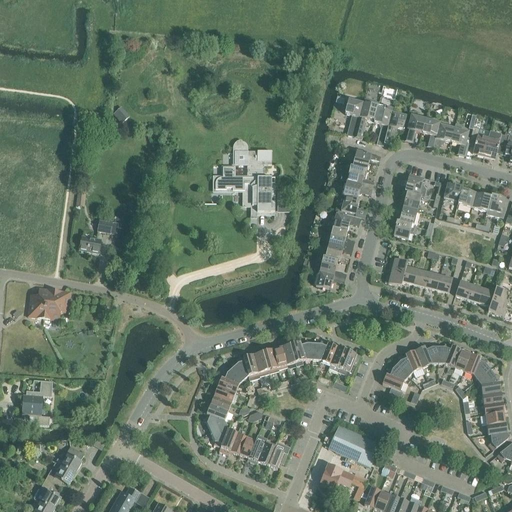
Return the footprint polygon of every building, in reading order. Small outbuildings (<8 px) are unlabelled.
[(346,137),(354,139),(363,105),(348,101),(344,116),(351,117),(346,137)] [(363,105),(354,139),(362,141),(366,124),(373,126),(373,125),(377,108),(363,105)] [(383,148),(383,146),(391,114),(392,110),(384,108),(378,107),(377,108),(373,125),(378,126),(381,130),(376,146),(383,148)] [(125,113),(117,120),(121,125),(129,118),(125,113)] [(391,114),(383,146),(391,147),(394,134),(396,135),(397,131),(402,132),(406,118),(391,114)] [(415,134),(421,135),(425,121),(410,117),(405,138),(404,143),(412,145),(415,134)] [(440,124),(425,121),(421,135),(430,137),(430,140),(431,140),(429,149),(433,151),(435,144),(435,141),(439,126),(440,124)] [(435,141),(435,144),(433,151),(437,152),(438,147),(440,148),(442,146),(443,143),(450,145),(454,130),(439,126),(435,141)] [(456,156),(465,158),(470,140),(467,140),(468,134),(460,131),(460,128),(455,127),(454,130),(450,145),(460,147),(459,149),(457,149),(456,156)] [(472,155),(483,158),(488,138),(478,136),(479,130),(473,128),(472,131),(470,141),(475,142),(472,155)] [(490,133),(488,138),(483,158),(494,160),(498,148),(503,149),(507,137),(504,137),(502,136),(490,133)] [(509,158),(508,164),(511,164),(511,137),(508,137),(503,156),(509,158)] [(215,185),(215,192),(216,192),(216,191),(226,192),(226,190),(232,190),(232,192),(244,192),(243,208),(244,208),(257,208),(257,214),(274,214),(275,179),(264,179),(264,167),(271,167),(272,153),(248,153),(248,150),(248,149),(248,148),(248,147),(247,146),(247,145),(246,145),(245,144),(244,144),(244,143),(243,143),(242,143),(242,142),(241,142),(240,143),(239,143),(238,143),(238,144),(237,144),(237,145),(236,145),(236,146),(235,146),(235,147),(234,148),(234,149),(234,150),(234,153),(234,166),(250,166),(250,177),(234,177),(234,169),(222,169),(222,175),(223,175),(223,179),(222,179),(221,179),(219,179),(218,180),(217,180),(217,181),(216,181),(216,182),(215,183),(215,184),(215,185)] [(352,169),(364,172),(366,173),(368,164),(378,167),(380,159),(356,152),(355,154),(352,169)] [(340,182),(346,183),(372,190),(374,185),(362,182),(364,172),(352,169),(344,167),(340,182)] [(404,194),(406,195),(419,198),(423,180),(409,176),(404,194)] [(342,198),(344,198),(357,201),(358,196),(360,196),(362,193),(371,195),(372,190),(346,183),(342,198)] [(461,190),(447,186),(443,200),(458,204),(461,190)] [(469,191),(461,190),(458,204),(457,206),(472,210),(475,195),(468,193),(469,191)] [(277,205),(289,205),(289,193),(277,193),(277,205)] [(75,207),(83,208),(85,196),(76,195),(75,207)] [(402,209),(417,213),(420,198),(419,198),(406,195),(402,209)] [(475,195),(472,210),(486,213),(490,199),(475,195)] [(490,197),(490,199),(486,213),(486,216),(497,218),(501,217),(503,209),(505,210),(508,201),(490,197)] [(367,212),(366,212),(357,210),(359,202),(357,201),(344,198),(340,213),(335,211),(335,213),(363,221),(365,219),(367,212)] [(398,224),(411,227),(413,228),(417,213),(402,209),(398,224)] [(360,222),(346,218),(336,216),(334,223),(329,222),(327,229),(332,231),(346,234),(349,224),(354,225),(353,227),(358,228),(360,222)] [(99,221),(97,233),(110,235),(111,235),(116,236),(118,225),(108,223),(99,221)] [(396,223),(393,238),(407,242),(409,235),(413,236),(415,228),(413,228),(411,227),(398,224),(396,223)] [(346,234),(332,231),(328,245),(352,251),(354,244),(345,241),(346,234)] [(79,252),(98,256),(101,242),(81,238),(79,252)] [(324,260),(337,263),(339,263),(342,253),(351,255),(352,251),(328,245),(324,260)] [(322,259),(319,274),(345,280),(346,276),(341,275),(334,273),(337,263),(324,260),(322,259)] [(392,269),(391,273),(404,276),(405,269),(407,264),(394,261),(391,260),(389,268),(392,269)] [(405,269),(404,276),(402,284),(413,287),(417,272),(405,269)] [(413,287),(425,289),(428,275),(417,272),(413,287)] [(390,277),(387,276),(385,284),(388,285),(401,288),(402,284),(404,276),(391,273),(390,277)] [(319,274),(315,288),(330,292),(332,282),(337,283),(337,284),(344,286),(345,280),(319,274)] [(440,278),(428,275),(425,289),(436,292),(440,278)] [(440,278),(436,292),(448,295),(452,281),(440,278)] [(471,287),(459,283),(455,298),(466,301),(471,287)] [(482,291),(471,287),(466,301),(478,305),(482,291)] [(30,297),(27,319),(43,321),(45,306),(53,307),(54,292),(38,290),(37,298),(30,297)] [(495,290),(494,294),(491,302),(503,306),(505,302),(508,303),(511,295),(507,294),(495,290)] [(494,294),(482,291),(478,305),(489,309),(491,302),(494,294)] [(43,321),(59,323),(60,315),(67,316),(70,294),(54,292),(53,307),(45,306),(43,321)] [(502,310),(503,306),(491,302),(489,309),(487,313),(500,317),(503,318),(506,311),(502,310)] [(305,362),(312,362),(313,346),(308,345),(307,341),(300,343),(305,362)] [(319,346),(313,346),(312,362),(320,363),(327,345),(320,342),(319,346)] [(300,343),(290,346),(295,365),(296,368),(302,367),(301,363),(304,362),(305,362),(300,343)] [(320,363),(330,367),(337,349),(327,345),(320,363)] [(431,366),(438,366),(438,349),(432,349),(431,345),(422,349),(430,367),(431,366)] [(444,366),(446,366),(453,349),(444,345),(443,349),(438,349),(438,366),(444,366)] [(290,346),(289,346),(281,349),(286,367),(294,365),(295,369),(296,368),(295,365),(290,346)] [(281,349),(272,351),(278,369),(286,367),(281,349)] [(338,374),(339,370),(346,353),(337,349),(330,367),(328,370),(338,374)] [(422,370),(430,367),(422,349),(414,352),(422,370)] [(446,366),(454,370),(461,352),(453,349),(446,366)] [(276,370),(278,369),(272,351),(262,354),(269,376),(278,374),(276,370)] [(414,352),(406,356),(414,374),(422,370),(414,352)] [(470,355),(461,352),(454,370),(463,373),(470,355)] [(338,374),(339,374),(351,379),(356,368),(356,369),(360,358),(346,353),(339,370),(338,374)] [(262,354),(253,357),(258,375),(259,375),(260,379),(269,376),(262,354)] [(471,377),(478,359),(470,355),(463,373),(471,377)] [(412,374),(414,374),(406,356),(398,359),(400,363),(396,367),(408,379),(412,374)] [(248,378),(258,375),(253,357),(243,359),(248,378)] [(237,365),(232,370),(243,382),(248,378),(243,359),(236,361),(237,365)] [(478,359),(471,377),(473,377),(476,382),(489,372),(485,366),(487,362),(478,359)] [(403,384),(408,379),(396,367),(392,371),(388,369),(385,378),(403,385),(403,384)] [(238,386),(243,382),(232,370),(227,374),(224,372),(221,379),(238,386)] [(489,372),(476,382),(480,387),(480,388),(499,385),(498,377),(494,377),(489,372)] [(300,384),(299,379),(298,379),(297,376),(292,377),(294,385),(300,384)] [(13,411),(16,412),(15,415),(29,417),(28,422),(40,423),(41,414),(33,413),(34,393),(43,394),(44,379),(32,378),(31,389),(18,388),(17,392),(15,391),(13,411)] [(399,393),(403,385),(385,378),(382,386),(391,390),(388,396),(400,400),(402,394),(399,393)] [(221,379),(217,389),(235,396),(238,387),(238,386),(221,379)] [(499,385),(480,388),(482,396),(500,393),(499,385)] [(213,398),(231,405),(235,396),(217,389),(213,398)] [(500,393),(482,396),(483,404),(501,402),(500,393)] [(213,398),(210,407),(228,414),(231,405),(213,398)] [(501,402),(483,404),(484,413),(503,410),(501,402)] [(224,423),(228,414),(210,407),(207,406),(204,415),(206,416),(224,423)] [(503,410),(484,413),(485,421),(504,418),(503,410)] [(206,424),(210,434),(226,427),(224,423),(206,416),(203,423),(206,424)] [(504,418),(485,421),(486,429),(505,426),(504,418)] [(507,441),(505,426),(486,429),(488,438),(490,437),(491,444),(488,447),(492,453),(507,441)] [(220,449),(228,432),(226,427),(210,434),(215,444),(214,447),(220,449)] [(327,451),(347,460),(370,471),(381,447),(339,427),(327,451)] [(237,436),(228,432),(220,449),(219,453),(228,457),(229,455),(237,436)] [(233,455),(239,457),(246,439),(237,436),(229,455),(233,456),(233,455)] [(239,457),(248,460),(255,443),(246,439),(239,457)] [(266,442),(264,447),(257,464),(267,468),(274,450),(275,446),(266,442)] [(248,460),(257,464),(264,447),(255,443),(248,460)] [(275,446),(274,450),(267,468),(276,472),(279,464),(283,466),(290,449),(276,444),(275,446)] [(504,461),(511,464),(511,460),(511,446),(496,458),(501,464),(504,461)] [(70,448),(66,455),(67,456),(64,463),(57,459),(55,464),(75,476),(81,464),(80,463),(84,456),(70,448)] [(55,464),(48,476),(44,483),(58,491),(62,484),(68,488),(75,476),(55,464)] [(327,466),(319,487),(326,490),(326,488),(328,489),(328,488),(334,491),(337,484),(349,489),(354,478),(342,473),(342,472),(327,466)] [(398,475),(408,479),(410,475),(400,471),(398,475)] [(58,491),(44,483),(34,501),(40,504),(53,511),(60,501),(54,497),(58,491)] [(125,496),(121,493),(109,511),(128,511),(134,502),(136,503),(141,495),(129,489),(125,496)] [(364,507),(373,511),(380,493),(371,489),(364,507)] [(373,511),(376,511),(383,511),(390,497),(380,493),(373,511)] [(383,511),(394,511),(399,500),(390,497),(383,511)] [(405,511),(409,504),(399,500),(394,511),(405,511)]
